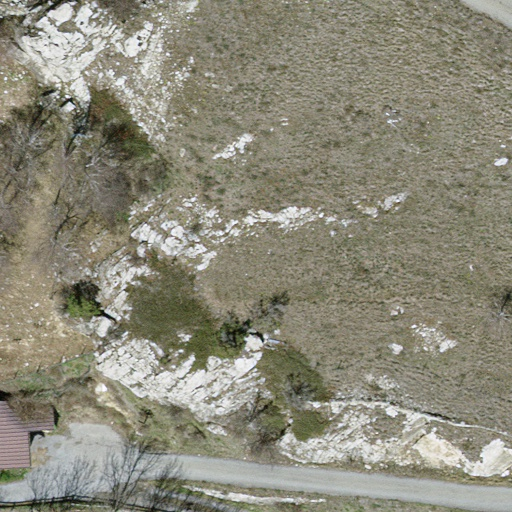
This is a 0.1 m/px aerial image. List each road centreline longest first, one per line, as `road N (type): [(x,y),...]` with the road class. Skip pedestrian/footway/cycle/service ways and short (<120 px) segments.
road 1 (unclassified): [(511,500),(148,465),(0,492)]
road 2 (track): [(216,511),(74,481)]
